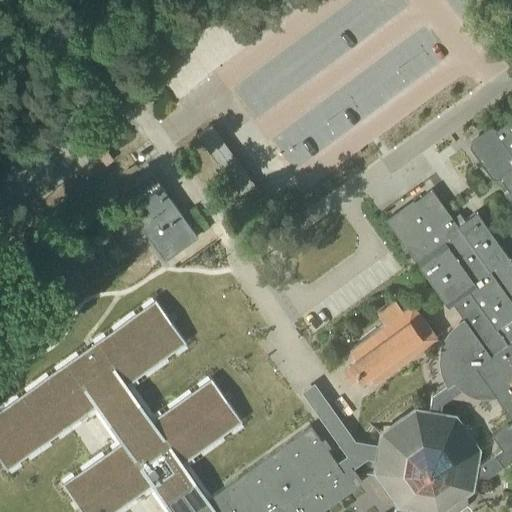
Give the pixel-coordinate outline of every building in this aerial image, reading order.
[(449,304),(454,301),(467,319),(459,325),(453,331),(448,339),(445,348),(444,360),(446,371),(451,382),(431,396),(429,411),(418,412),(408,415),(398,420),(390,427),(384,436),(380,446),(365,443),(337,463),(310,425),(236,477),(233,475),(228,474),(224,476),(165,391),(150,402),(145,397),(138,395),(132,396),(126,400),(123,406),(122,413),(125,419),(110,430),(168,511),(423,511),(424,508),(428,509),(433,508),(437,508),(441,506),(449,502),(456,498),(462,492),(468,486),(470,483),(471,480),(473,474),(488,476),(511,458),(511,120),(511,119),(494,130),(507,148),(500,153),(499,163),(504,170),(498,175),(508,190),(504,193),(511,204),(511,261),(509,257),(476,211),(464,219),(460,213),(453,218),(432,189),(406,208),(377,228),(391,247),(401,240),(406,248),(408,246),(449,304)] [(161,186),(129,209),(165,259),(197,236),(161,186)] [(134,266),(146,258),(124,228),(113,237),(134,266)] [(402,310),(395,300),(378,313),(385,322),(351,347),(353,351),(348,354),(352,359),(349,361),(361,379),(364,376),(368,381),(373,378),(375,381),(437,336),(412,302),(402,310)] [(28,352),(18,342),(0,358),(10,369),(28,352)]
